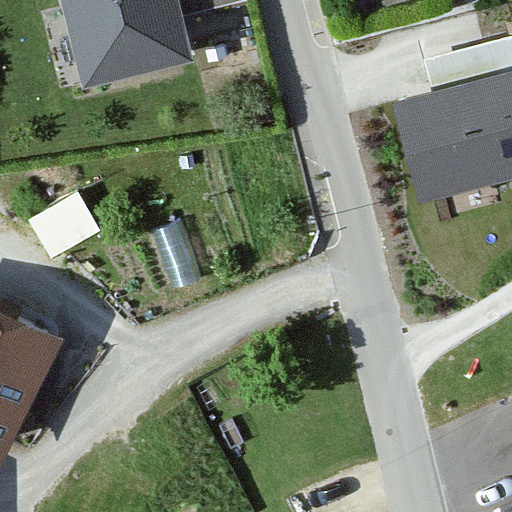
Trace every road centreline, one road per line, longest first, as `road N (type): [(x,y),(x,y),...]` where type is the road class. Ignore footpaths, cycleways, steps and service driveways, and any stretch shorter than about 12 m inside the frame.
road 1 (unclassified): [(417,511),(284,0)]
road 2 (unknown): [(71,357),(365,309),(511,220)]
